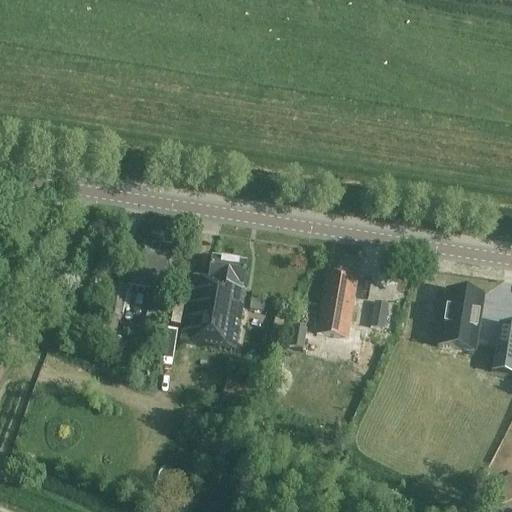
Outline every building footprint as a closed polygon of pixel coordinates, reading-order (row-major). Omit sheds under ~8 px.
[(170,273),(171,273),(174,250),(138,244),(135,267),(134,274),(155,277),(153,290),(170,292),(171,280),(169,279),(170,273)] [(182,343),(236,351),(245,292),(242,291),(246,265),(212,260),(209,281),(193,278),(182,343)] [(357,283),(350,282),(350,278),(332,275),(330,283),(325,282),(316,337),(326,339),(323,357),(337,359),(339,341),(348,342),(357,283)] [(103,317),(122,320),(127,288),(109,285),(103,317)] [(440,333),(438,348),(474,353),(476,339),(481,304),(483,298),(447,292),(443,315),(440,333)] [(251,302),(250,312),(263,314),(265,304),(251,302)] [(375,305),(371,329),(384,331),(387,308),(388,307),(375,305)] [(140,324),(152,330),(156,321),(145,315),(140,324)] [(271,338),(285,342),(290,321),(276,317),(271,338)] [(307,332),(292,330),(289,350),(304,352),(307,332)] [(511,338),(497,336),(489,384),(511,388),(511,386),(511,338)] [(149,342),(147,341),(141,338),(130,360),(138,364),(149,342)] [(221,406),(253,416),(263,383),(230,374),(221,406)] [(490,486),(500,508),(511,502),(511,476),(507,479),(507,478),(490,486)]
